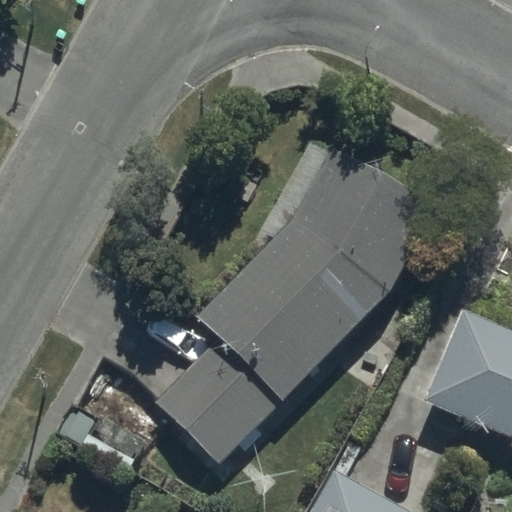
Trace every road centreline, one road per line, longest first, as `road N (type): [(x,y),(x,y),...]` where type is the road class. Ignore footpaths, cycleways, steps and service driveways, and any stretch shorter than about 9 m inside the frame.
road 1 (residential): [(96,128),(0,297)]
road 2 (residential): [(355,0),(511,87)]
road 3 (residential): [(171,0),(96,128)]
